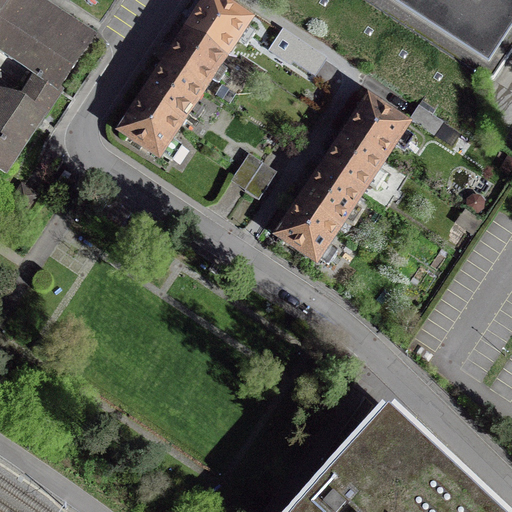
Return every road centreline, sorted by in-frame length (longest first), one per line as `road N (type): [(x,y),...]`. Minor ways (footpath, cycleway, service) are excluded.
road 1 (residential): [(245,258),(83,148),(86,124),(165,0)]
road 2 (residential): [(511,486),(357,334),(245,258)]
road 3 (residential): [(245,258),(362,79)]
